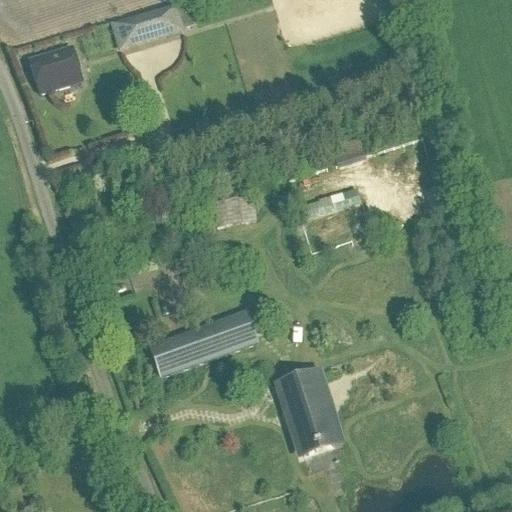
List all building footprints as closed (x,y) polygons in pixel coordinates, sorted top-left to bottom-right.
[(184,39),(176,11),(112,31),(121,58),(184,39)] [(282,64),(295,64),(295,51),(282,51),(282,64)] [(80,86),(70,52),(29,65),(39,98),(80,86)] [(35,100),(37,112),(82,105),(80,92),(35,100)] [(224,217),(224,242),(251,242),(251,218),(224,217)] [(162,383),(258,349),(247,317),(150,351),(162,383)] [(283,393),(304,457),(335,447),(327,424),(334,422),(328,403),(321,405),(314,383),(283,393)]
